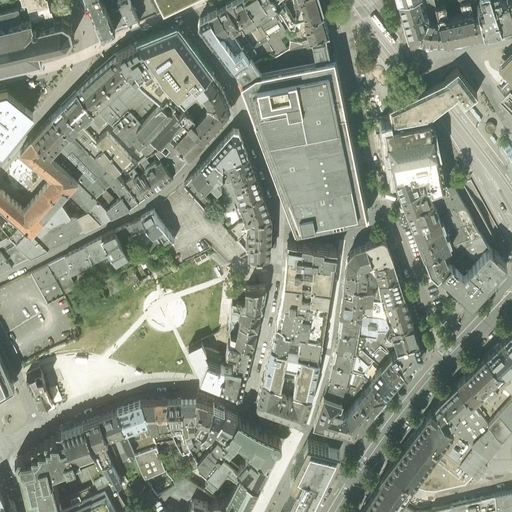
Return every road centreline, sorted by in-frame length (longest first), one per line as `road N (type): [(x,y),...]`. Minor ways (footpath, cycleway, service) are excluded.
road 1 (residential): [(39,430),(147,386),(192,388),(242,405),(247,399),(271,299),(279,210),(242,113)]
road 2 (residential): [(357,0),(343,21),(379,182),(449,352)]
road 3 (residential): [(0,280),(144,207),(242,113)]
road 4 (residential): [(366,457),(427,499),(495,483)]
road 5 (unclassified): [(366,457),(449,352)]
